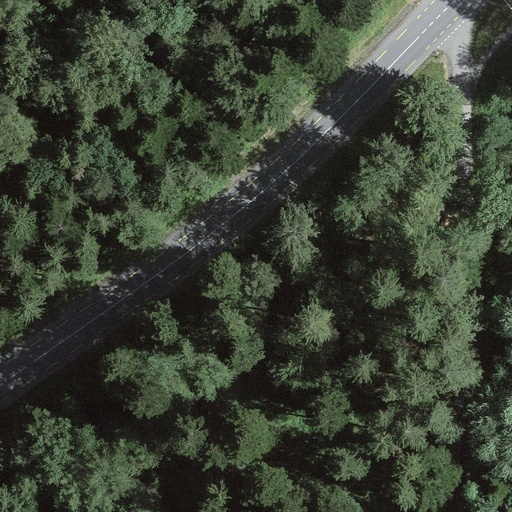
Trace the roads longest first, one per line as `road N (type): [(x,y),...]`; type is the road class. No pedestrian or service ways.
road 1 (secondary): [(0,385),(244,206),(455,0)]
road 2 (track): [(450,511),(477,286),(459,0)]
